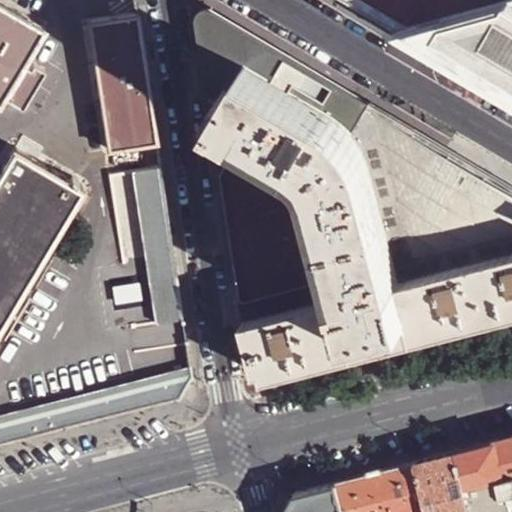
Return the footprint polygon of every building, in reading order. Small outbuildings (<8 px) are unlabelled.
[(0,0),(0,100),(2,102),(7,93),(25,61),(46,27),(0,0)] [(511,0),(346,0),(398,30),(511,1),(511,0)] [(511,1),(398,30),(511,98),(511,1)] [(229,178),(249,321),(262,370),(266,369),(268,378),(511,314),(511,186),(375,103),(375,106),(291,56),(214,10),(203,19),(219,115),(229,178)] [(151,91),(139,13),(90,20),(97,64),(110,148),(158,142),(151,91)] [(7,93),(25,104),(46,68),(34,61),(32,65),(25,61),(7,93)] [(0,330),(85,188),(16,146),(0,172),(0,330)] [(136,326),(185,318),(162,165),(113,173),(110,173),(136,326)] [(0,419),(0,444),(177,398),(171,376),(0,419)] [(511,436),(459,450),(470,489),(511,478),(511,436)] [(459,450),(419,460),(433,509),(433,511),(475,511),(470,489),(459,450)] [(348,511),(420,511),(433,509),(419,460),(340,480),(348,511)] [(511,511),(511,478),(470,489),(475,511),(511,511)] [(286,511),(348,511),(340,480),(299,491),(286,511)]
